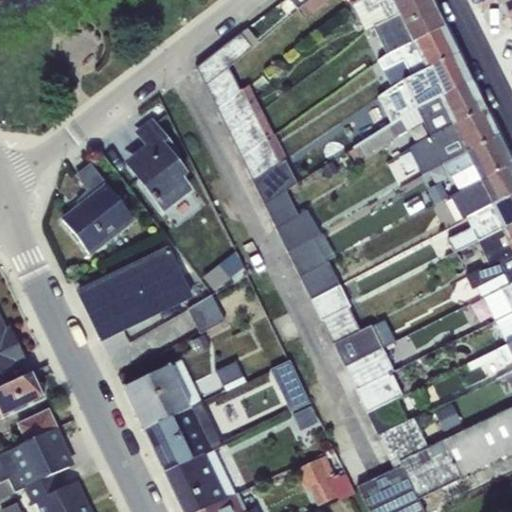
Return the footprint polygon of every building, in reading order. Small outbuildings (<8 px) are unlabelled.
[(288,0),(298,11),(312,0),(288,0)] [(329,0),(312,0),(298,11),(305,20),(329,0)] [(428,0),(360,0),(355,3),(351,4),(365,33),(374,27),(428,0)] [(443,27),(429,0),(428,0),(374,27),(387,54),(443,27)] [(511,2),(503,7),(511,26),(511,2)] [(457,55),(443,27),(387,54),(376,61),(391,88),(399,84),(457,55)] [(247,29),(241,34),(251,49),(258,42),(247,29)] [(240,34),(196,68),(204,86),(228,67),(251,49),(241,34),(240,34)] [(470,83),(457,55),(399,84),(391,88),(377,98),(391,124),(413,110),(470,83)] [(228,67),(204,86),(216,109),(240,90),(228,67)] [(484,110),(470,83),(413,110),(391,124),(347,152),(354,162),(359,159),(360,160),(423,122),(430,136),(484,110)] [(240,90),(216,109),(227,132),(261,108),(249,84),(240,90)] [(261,108),(227,132),(239,157),(273,133),(261,108)] [(497,137),(484,110),(430,136),(409,149),(422,175),(441,165),(497,137)] [(151,123),(138,133),(149,148),(132,161),(143,175),(139,178),(163,209),(188,190),(178,177),(183,173),(170,157),(175,153),(151,123)] [(273,133),(239,157),(252,182),(284,161),(286,159),(273,133)] [(511,165),(497,137),(441,165),(448,179),(451,177),(458,191),(464,190),(511,165)] [(284,161),(252,182),(264,206),(286,191),(296,185),(284,161)] [(511,195),(511,167),(511,165),(464,190),(451,197),(463,221),(466,219),(511,195)] [(92,197),(62,220),(89,255),(133,220),(91,166),(76,177),(92,197)] [(440,182),(427,189),(435,205),(448,198),(440,182)] [(286,191),(264,206),(275,229),(298,216),(286,191)] [(511,224),(511,195),(466,219),(470,228),(447,239),(455,254),(478,242),(511,224)] [(298,216),(275,229),(287,253),(320,234),(306,211),(298,216)] [(511,254),(511,224),(478,242),(485,256),(480,258),(485,268),(511,254)] [(320,234),(287,253),(299,278),(327,263),(336,257),(322,233),(320,234)] [(168,247),(78,293),(101,340),(192,296),(168,247)] [(235,252),(202,278),(214,293),(244,269),(235,252)] [(511,284),(511,254),(485,268),(465,278),(472,291),(475,289),(480,300),(483,299),(511,284)] [(327,263),(299,278),(310,300),(339,285),(327,263)] [(511,313),(511,284),(483,299),(494,322),(511,313)] [(339,285),(310,300),(321,322),(349,308),(350,307),(339,285)] [(213,296),(187,311),(200,335),(225,322),(213,296)] [(349,308),(321,322),(332,345),(360,331),(349,308)] [(511,342),(511,315),(511,313),(494,322),(506,346),(511,342)] [(0,320),(0,372),(24,361),(9,329),(5,331),(0,320)] [(360,331),(332,345),(344,369),(383,349),(382,347),(395,341),(384,321),(372,327),(371,326),(360,331)] [(511,342),(506,346),(467,367),(470,372),(500,357),(504,365),(511,361),(511,342)] [(383,349),(344,369),(355,391),(391,373),(394,371),(383,349)] [(0,388),(30,373),(24,361),(0,372),(0,388)] [(169,365),(123,388),(144,430),(201,403),(182,361),(170,367),(169,365)] [(236,363),(216,372),(225,391),(245,382),(236,363)] [(270,371),(290,413),(308,405),(288,363),(270,371)] [(0,419),(43,399),(41,396),(43,395),(44,390),(41,384),(37,382),(35,383),(30,373),(0,388),(0,419)] [(391,373),(355,391),(366,414),(396,400),(402,397),(391,373)] [(396,400),(366,414),(377,436),(407,422),(396,400)] [(201,403),(144,430),(164,473),(204,454),(214,450),(222,446),(201,403)] [(453,406),(436,413),(444,434),(462,427),(453,406)] [(511,407),(427,448),(398,462),(401,467),(394,470),(356,488),(367,511),(423,511),(418,501),(511,455),(511,407)] [(312,408),(294,417),(301,432),(320,423),(312,408)] [(56,428),(48,411),(17,426),(25,443),(56,428)] [(407,422),(377,436),(394,470),(401,467),(398,462),(427,448),(413,419),(407,422)] [(62,441),(56,428),(25,443),(0,454),(0,482),(8,479),(15,493),(54,474),(69,467),(58,444),(62,441)] [(236,496),(214,450),(204,454),(226,500),(236,496)] [(204,454),(164,473),(182,511),(201,511),(226,500),(204,454)] [(339,502),(353,495),(343,475),(336,479),(325,457),(298,471),(308,491),(313,508),(339,502)] [(35,511),(86,511),(83,504),(86,503),(76,482),(61,489),(54,474),(15,493),(19,499),(27,496),(31,506),(33,506),(35,511)] [(511,481),(493,492),(500,504),(511,497),(511,481)] [(226,500),(201,511),(257,511),(255,508),(246,511),(245,511),(237,495),(236,496),(226,500)] [(21,511),(17,502),(0,509),(0,511),(21,511)]
